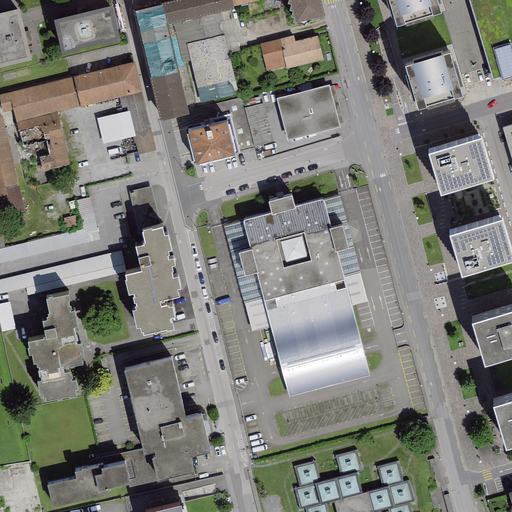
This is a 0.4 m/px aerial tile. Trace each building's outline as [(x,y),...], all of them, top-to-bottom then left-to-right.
[(234,6),(232,0),(177,0),(162,4),(163,5),(167,25),(234,9),(234,6)] [(324,17),(320,0),(290,0),(296,23),(324,17)] [(435,0),(386,0),(397,33),(405,31),(406,32),(434,24),(433,22),(441,20),(435,0)] [(511,0),(468,0),(493,82),(501,80),(502,83),(511,80),(511,0)] [(167,25),(163,5),(134,11),(160,121),(188,115),(167,25)] [(121,41),(112,6),(53,20),(62,55),(80,51),(80,49),(101,44),(102,46),(121,41)] [(0,67),(32,60),(19,9),(0,13),(0,67)] [(238,94),(224,35),(186,44),(201,103),(238,94)] [(279,39),(286,67),(287,68),(323,60),(318,36),(295,41),(294,35),(279,39)] [(286,67),(279,39),(260,43),(266,71),(286,67)] [(450,60),(405,73),(418,117),(426,114),(427,116),(455,107),(454,106),(463,103),(450,60)] [(135,64),(0,95),(0,101),(3,113),(12,111),(15,122),(16,122),(57,113),(119,98),(142,93),(135,64)] [(329,88),(329,87),(276,101),(287,142),(340,128),(339,125),(329,88)] [(334,87),(329,88),(339,125),(343,124),(334,87)] [(142,93),(119,98),(123,112),(96,118),(102,144),(134,137),(138,155),(155,151),(142,93)] [(57,113),(16,122),(22,148),(46,142),(49,156),(40,158),(43,171),(69,165),(57,113)] [(3,115),(0,116),(0,217),(0,218),(25,213),(3,115)] [(236,160),(227,121),(185,130),(193,165),(195,164),(196,169),(236,160)] [(511,127),(502,131),(511,162),(511,127)] [(480,143),(429,159),(441,202),(494,186),(480,143)] [(90,197),(76,200),(83,230),(0,249),(0,263),(100,240),(90,197)] [(271,215),(244,223),(251,249),(237,252),(245,279),(258,275),(265,302),(344,281),(337,255),(348,252),(342,228),(330,231),(322,201),(294,208),(291,198),(268,204),(271,215)] [(511,268),(511,260),(502,226),(449,242),(461,283),(511,268)] [(151,233),(143,235),(143,237),(142,238),(145,247),(143,248),(144,249),(136,251),(142,276),(125,280),(126,285),(125,285),(129,299),(133,298),(134,302),(133,302),(134,308),(136,307),(137,311),(135,311),(136,314),(132,315),(137,333),(140,332),(141,337),(143,336),(144,340),(154,337),(154,339),(157,338),(157,336),(167,334),(167,335),(174,334),(172,327),(171,327),(170,323),(175,322),(172,311),(169,312),(168,310),(167,310),(167,309),(161,311),(159,306),(161,306),(161,307),(164,306),(164,305),(179,301),(178,294),(181,293),(178,281),(173,282),(171,276),(173,276),(172,271),(175,270),(174,263),(168,265),(167,260),(169,260),(168,256),(171,255),(167,240),(164,240),(162,232),(152,235),(151,233)] [(122,252),(0,280),(0,293),(26,288),(27,295),(127,272),(122,252)] [(360,344),(344,281),(265,302),(280,365),(360,344)] [(49,303),(46,303),(49,318),(47,318),(48,321),(47,321),(47,324),(42,325),(45,341),(43,341),(43,343),(28,346),(29,352),(28,352),(29,360),(32,359),(34,369),(36,368),(37,371),(38,371),(39,374),(38,374),(39,381),(41,380),(41,384),(37,385),(40,398),(43,398),(43,401),(45,401),(46,405),(57,402),(57,404),(61,403),(61,402),(69,400),(69,402),(76,400),(75,394),(78,393),(76,383),(72,384),(71,382),(73,381),(72,378),(70,378),(70,375),(64,376),(63,372),(65,371),(65,373),(69,372),(69,370),(83,368),(81,361),(84,361),(81,347),(77,348),(77,344),(78,344),(77,338),(75,338),(74,332),(78,331),(75,315),(70,316),(70,314),(71,314),(71,310),(69,310),(68,306),(70,306),(69,299),(52,302),(52,300),(48,301),(49,303)] [(0,312),(4,331),(18,327),(11,300),(0,302),(0,312)] [(511,318),(471,331),(484,373),(511,364),(511,318)] [(369,377),(360,344),(280,365),(289,397),(369,377)] [(171,348),(123,360),(144,443),(151,441),(157,469),(194,460),(190,445),(210,440),(201,403),(186,407),(171,348)] [(511,408),(493,415),(506,457),(511,455),(511,408)] [(159,479),(157,469),(151,441),(144,443),(145,445),(124,450),(125,451),(75,462),(76,470),(47,477),(52,498),(110,485),(108,477),(128,473),(129,477),(127,478),(129,486),(159,479)] [(314,459),(293,464),(305,511),(327,511),(325,500),(333,498),(337,511),(365,511),(389,505),(390,511),(412,511),(398,457),(377,463),(382,483),(365,488),(355,449),(335,454),(340,472),(319,478),(314,459)] [(141,511),(182,511),(180,501),(141,511)]
